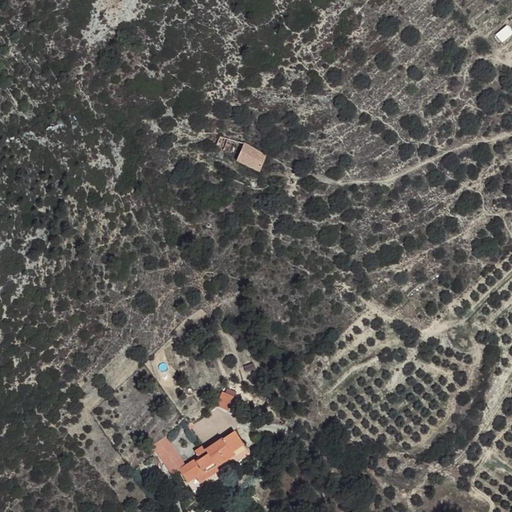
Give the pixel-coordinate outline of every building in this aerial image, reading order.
[(216,145),(223,148),(226,139),(220,136),(216,145)] [(221,152),(235,158),(242,146),(226,139),(223,148),(221,152)] [(234,161),(257,173),(266,157),(242,146),(235,158),(234,161)] [(228,410),(234,392),(220,388),(215,406),(228,410)] [(214,459),(226,476),(239,466),(239,463),(250,455),(238,442),(214,459)] [(160,461),(171,475),(182,468),(173,453),(160,461)] [(185,480),(195,493),(202,489),(206,494),(224,482),(224,478),(226,476),(214,459),(209,453),(201,460),(205,466),(189,477),(185,480)] [(171,475),(178,484),(185,480),(189,477),(182,468),(171,475)]
